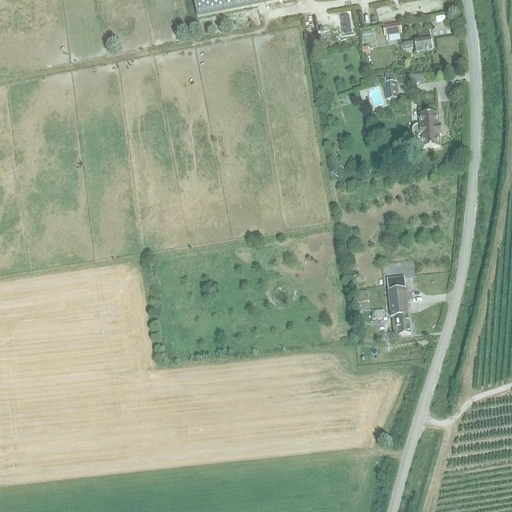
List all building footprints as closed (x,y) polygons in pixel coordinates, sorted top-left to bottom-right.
[(292,0),(193,0),(197,19),(292,0)] [(349,16),(340,17),(343,36),(352,34),(349,16)] [(401,35),(400,25),(384,27),(385,37),(401,35)] [(433,52),(431,39),(429,31),(419,33),(420,40),(403,43),(404,48),(416,46),(417,54),(433,52)] [(398,83),(386,84),(387,101),(399,101),(398,83)] [(418,128),(418,126),(416,127),(415,128),(413,129),(412,131),(412,133),(413,135),(414,137),(415,138),(417,139),(419,139),(419,138),(421,138),(421,149),(440,148),(440,136),(442,136),(441,126),(439,126),(438,114),(419,116),(420,128),(418,128)] [(336,168),(331,175),(339,180),(343,172),(336,168)] [(406,290),(388,292),(391,319),(396,318),(397,330),(393,330),(394,337),(398,336),(398,337),(411,335),(406,290)] [(367,292),(355,293),(358,313),(370,311),(367,292)] [(388,310),(371,312),(372,320),(389,318),(388,310)] [(381,324),(367,326),(368,335),(382,333),(381,324)]
